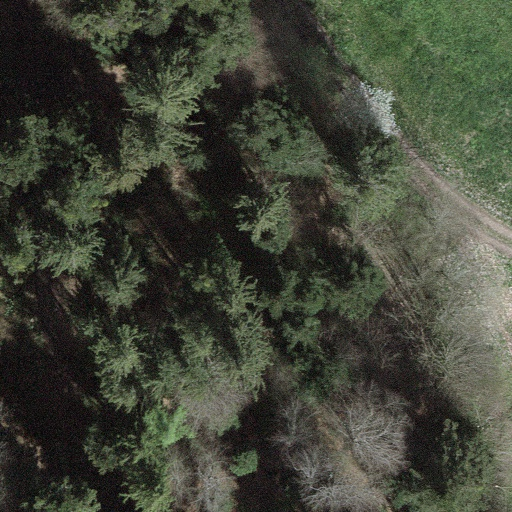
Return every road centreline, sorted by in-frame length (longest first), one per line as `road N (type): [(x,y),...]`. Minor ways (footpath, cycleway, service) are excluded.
road 1 (track): [(16,0),(26,243),(92,511)]
road 2 (track): [(383,139),(288,0)]
road 3 (track): [(383,139),(430,189),(511,239)]
